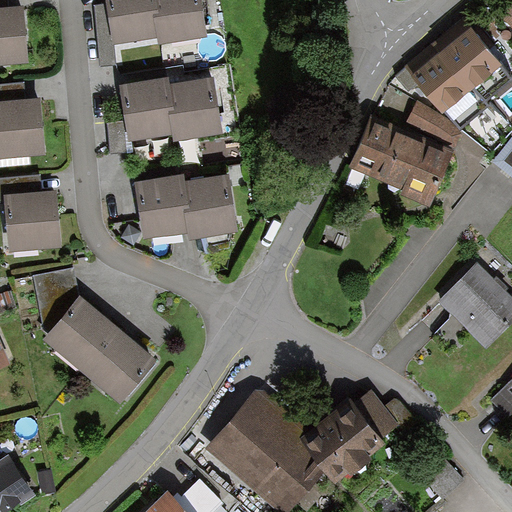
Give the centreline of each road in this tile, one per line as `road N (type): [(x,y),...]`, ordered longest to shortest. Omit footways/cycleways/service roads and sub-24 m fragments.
road 1 (residential): [(511,511),(403,399),(236,317)]
road 2 (residential): [(394,40),(236,317)]
road 3 (residential): [(236,317),(168,424),(81,511)]
